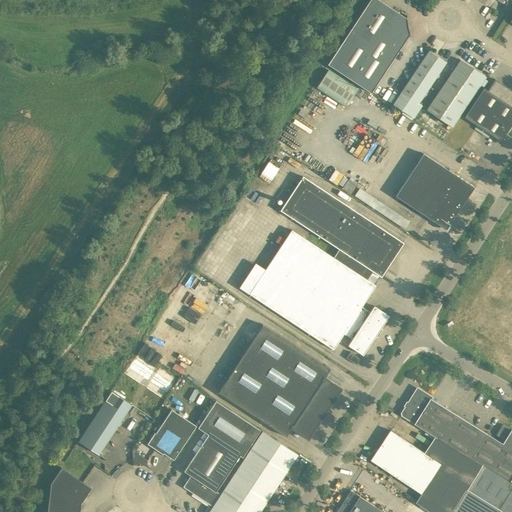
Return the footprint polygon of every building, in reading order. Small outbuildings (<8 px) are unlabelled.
[(369,0),(327,64),(370,93),(409,35),(410,37),(411,37),(410,35),(410,34),(409,32),(409,31),(408,29),(408,27),(407,24),(407,22),(407,20),(407,18),(407,16),(406,16),(406,18),(378,0),(369,0)] [(446,62),(429,51),(392,104),(403,111),(401,114),(411,120),(412,118),(414,119),(422,106),(418,103),(422,97),(442,67),(446,62)] [(481,74),(460,60),(431,103),(426,110),(451,127),(485,77),(481,74)] [(316,88),(346,107),(357,89),(328,70),(316,88)] [(511,90),(495,79),(487,91),(483,88),(464,117),(477,126),(500,142),(511,125),(511,123),(511,90)] [(395,196),(409,206),(446,230),(474,187),(423,154),(395,196)] [(271,176),(275,170),(265,164),(261,170),(271,176)] [(302,176),(280,210),(339,249),(333,258),(291,230),(249,294),(333,350),(343,334),(351,339),(347,345),(362,355),(375,335),(388,316),(374,306),(369,312),(361,307),(365,301),(375,285),(374,284),(379,276),(381,277),(383,273),(403,243),(401,242),(302,176)] [(351,194),(355,183),(345,179),(341,189),(351,194)] [(354,196),(404,229),(409,222),(359,189),(354,196)] [(291,428),(308,439),(329,404),(340,389),(324,378),(329,369),(262,325),(218,392),(285,436),(291,428)] [(122,374),(164,396),(176,375),(133,352),(122,374)] [(356,365),(360,359),(358,358),(349,352),(345,357),(354,364),(356,365)] [(421,494),(415,503),(430,511),(511,511),(511,430),(502,444),(430,399),(431,397),(428,395),(417,389),(402,413),(400,415),(403,417),(434,437),(424,453),(390,430),(370,460),(421,494)] [(86,428),(78,442),(81,444),(104,459),(109,452),(103,448),(103,446),(107,441),(113,432),(131,405),(111,391),(86,428)] [(219,494),(216,491),(239,456),(242,457),(260,430),(215,401),(197,428),(208,435),(183,471),(190,475),(183,487),(211,506),(219,494)] [(167,411),(160,407),(152,419),(159,423),(167,411)] [(155,432),(147,444),(163,454),(163,453),(173,460),(196,426),(171,409),(155,432)] [(501,438),(508,428),(502,425),(496,435),(501,438)] [(259,511),(283,475),(297,455),(262,431),(208,511),(259,511)] [(130,463),(143,465),(144,456),(131,454),(130,463)] [(79,511),(80,503),(91,488),(61,468),(50,483),(47,511),(79,511)] [(404,511),(407,508),(412,511),(419,511),(421,509),(395,492),(382,511),(355,493),(356,492),(350,488),(346,494),(347,495),(335,511),(404,511)]
